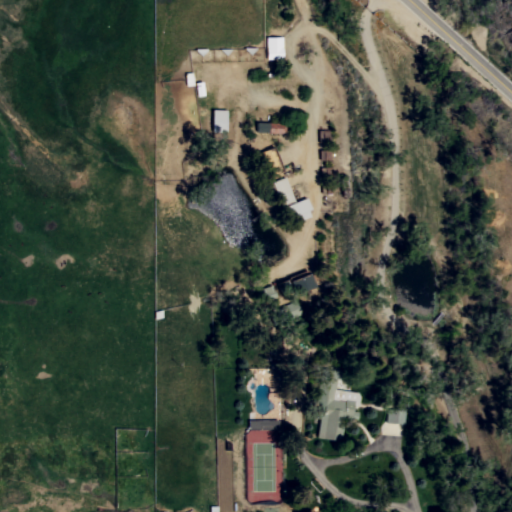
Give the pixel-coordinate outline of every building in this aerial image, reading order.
[(282,58),(266,59),(266,36),(282,36),(282,58)] [(226,109),(226,132),(211,131),(212,109),(226,109)] [(280,123),(283,123),(283,133),(280,133),(266,133),(266,132),(255,132),(255,122),(280,123)] [(327,129),(327,142),(317,142),(316,130),(327,129)] [(281,170),(265,176),(258,158),(260,157),(258,151),(272,146),(281,170)] [(317,168),(327,167),(328,179),(326,179),(327,194),(318,194),(317,168)] [(292,201),(303,197),(308,209),(305,210),(307,215),(290,222),(287,217),(284,218),(269,181),(282,176),(292,201)] [(287,281),(306,273),(312,286),(293,294),(291,290),(280,295),(275,283),(286,278),(287,281)] [(275,296),(262,301),(257,289),(270,284),(275,296)] [(299,313),(272,324),(266,311),(294,300),(299,313)] [(340,399),(341,390),(355,392),(357,396),(356,405),(351,404),(350,411),(356,411),(355,418),(349,418),(348,421),(341,420),(339,440),(315,437),(318,418),(314,417),(315,412),(312,412),(319,368),(336,370),(332,397),(340,399)] [(384,408),(401,410),(400,423),(383,422),(384,408)] [(278,419),(278,428),(247,429),(247,419),(278,419)]
